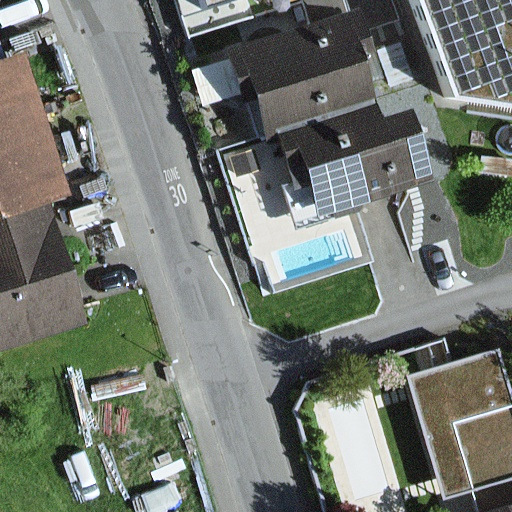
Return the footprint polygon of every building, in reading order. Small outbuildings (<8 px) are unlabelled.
[(232,0),(197,0),(201,10),(232,0)] [(511,0),(419,0),(455,98),(469,100),(468,112),(511,120),(511,0)] [(383,78),(361,10),(230,52),(258,139),(377,101),(371,82),(383,78)] [(413,81),(400,44),(376,52),(389,88),(413,81)] [(72,198),(27,54),(0,62),(0,351),(89,323),(52,205),(72,198)] [(283,151),(293,182),(281,186),(295,229),(436,183),(412,109),(283,151)] [(511,407),(452,425),(471,491),(511,479),(511,407)]
